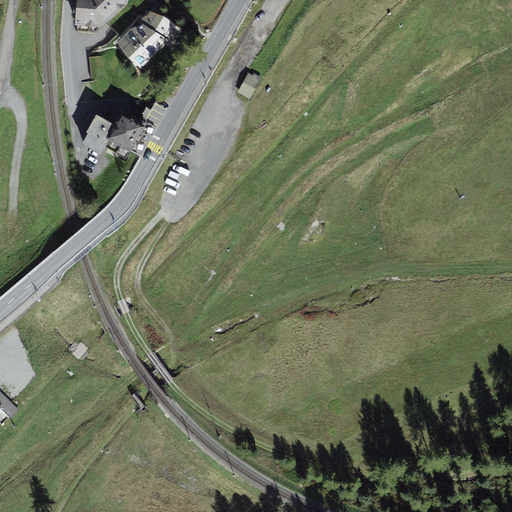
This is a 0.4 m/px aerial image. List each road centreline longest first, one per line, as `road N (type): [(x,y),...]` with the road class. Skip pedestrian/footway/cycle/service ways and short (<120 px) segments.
road 1 (track): [(155,221),(117,268),(120,300),(159,368),(202,410),(286,454),(397,477),(511,466)]
road 2 (unclassified): [(0,310),(118,207),(238,0)]
road 3 (track): [(173,364),(172,335),(138,284),(178,197)]
road 4 (residential): [(68,0),(65,54),(77,149)]
road 5 (track): [(11,221),(21,117),(17,104),(0,96)]
